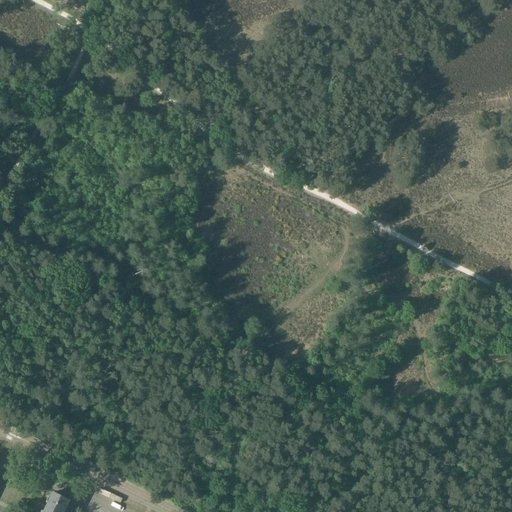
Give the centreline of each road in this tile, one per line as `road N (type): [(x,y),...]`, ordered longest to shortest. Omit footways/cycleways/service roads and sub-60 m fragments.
road 1 (tertiary): [(177,511),(0,425)]
road 2 (residential): [(0,451),(120,511)]
